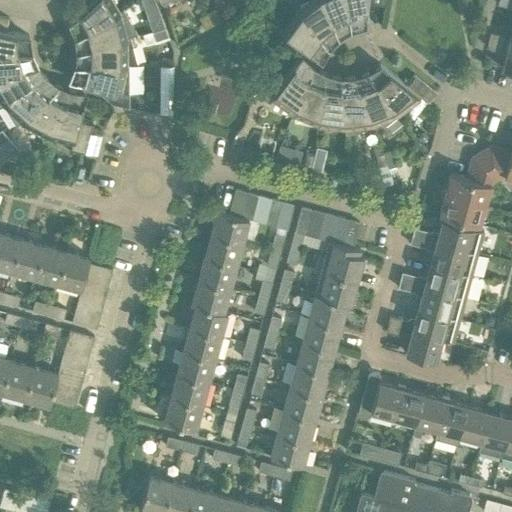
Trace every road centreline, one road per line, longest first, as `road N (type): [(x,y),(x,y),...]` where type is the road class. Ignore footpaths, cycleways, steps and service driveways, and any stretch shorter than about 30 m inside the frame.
road 1 (residential): [(511,377),(433,372),(366,355),(402,221),(165,157),(151,215)]
road 2 (residential): [(89,485),(151,215)]
road 3 (residential): [(151,215),(0,176)]
road 4 (residential): [(511,101),(455,86),(386,34)]
